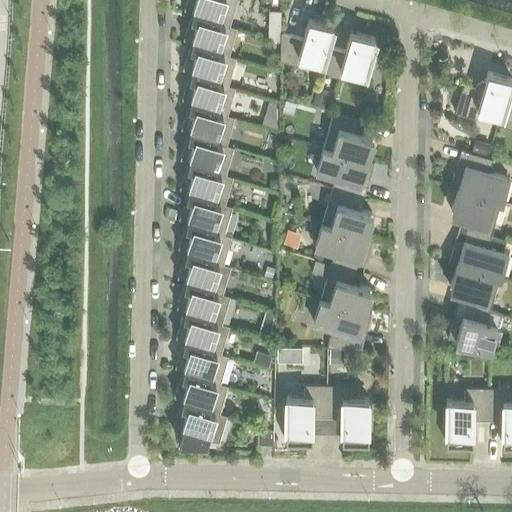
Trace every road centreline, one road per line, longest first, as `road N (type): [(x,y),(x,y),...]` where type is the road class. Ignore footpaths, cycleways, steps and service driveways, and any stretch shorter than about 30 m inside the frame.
road 1 (residential): [(149,0),(137,478)]
road 2 (residential): [(402,482),(409,12)]
road 3 (unclassified): [(137,478),(402,482)]
road 4 (unclassified): [(0,490),(137,478)]
